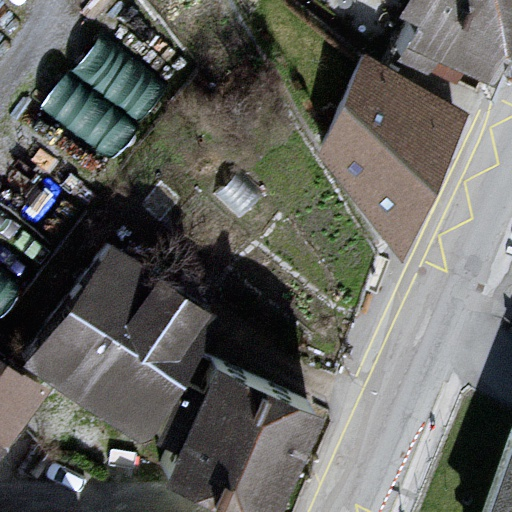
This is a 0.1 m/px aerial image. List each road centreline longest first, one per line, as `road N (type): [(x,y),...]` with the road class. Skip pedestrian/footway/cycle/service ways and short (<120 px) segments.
road 1 (tertiary): [(339,511),(511,104)]
road 2 (unknown): [(67,0),(0,117)]
